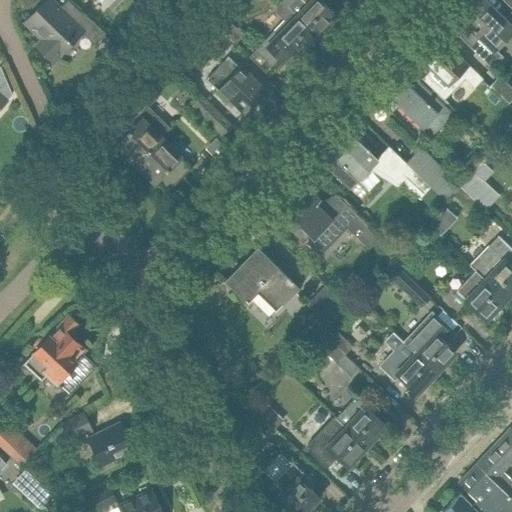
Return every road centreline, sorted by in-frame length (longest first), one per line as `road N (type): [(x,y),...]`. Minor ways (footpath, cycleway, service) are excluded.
road 1 (residential): [(131,298),(421,0)]
road 2 (residential): [(231,511),(131,298)]
road 3 (residential): [(511,343),(351,511)]
road 4 (residential): [(392,511),(511,387)]
road 5 (residential): [(0,306),(66,237),(95,232)]
road 6 (residential): [(51,128),(0,16)]
